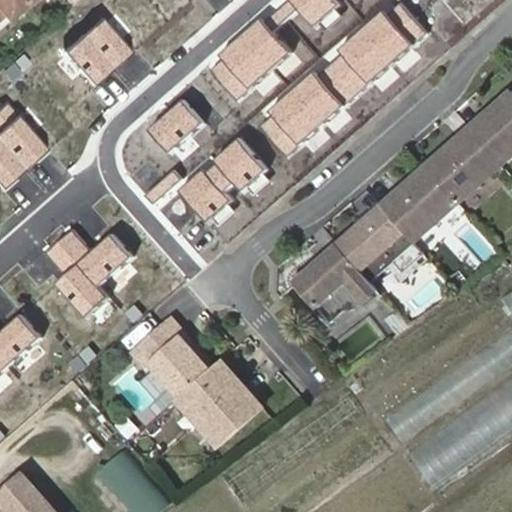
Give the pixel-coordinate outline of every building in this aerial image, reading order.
[(349,0),(294,0),(319,27),(349,0)] [(427,32),(398,1),(260,129),(289,160),(427,32)] [(133,53),(103,18),(66,49),(96,84),(133,53)] [(293,55),(263,21),(219,60),(249,94),(293,55)] [(501,168),(511,158),(511,94),(469,133),(501,168)] [(186,99),(152,129),(172,152),(206,122),(186,99)] [(49,151),(9,103),(0,110),(0,183),(5,189),(49,151)] [(458,207),(501,168),(469,133),(426,172),(458,207)] [(269,171),(240,138),(181,190),(211,223),(269,171)] [(414,245),(458,207),(426,172),(382,210),(404,235),(414,245)] [(361,273),(404,235),(382,210),(338,249),(361,273)] [(477,266),(495,254),(475,221),(456,232),(477,266)] [(136,256),(115,233),(93,252),(72,229),(45,253),(65,275),(57,282),(88,316),(109,297),(101,288),(136,256)] [(361,273),(338,249),(297,286),(333,326),(345,313),(357,311),(378,292),(361,273)] [(511,308),(511,288),(503,294),(511,308)] [(4,334),(0,329),(0,376),(43,338),(24,316),(4,334)] [(214,369),(200,354),(197,357),(182,341),(186,338),(172,322),(135,355),(149,371),(153,367),(181,399),(214,369)] [(200,354),(186,338),(182,341),(197,357),(200,354)] [(220,448),(264,409),(222,362),(214,369),(181,399),(178,401),(220,448)] [(129,442),(138,434),(128,422),(119,430),(129,442)] [(131,511),(160,511),(172,502),(124,451),(97,476),(131,511)] [(54,511),(24,478),(0,499),(0,511),(54,511)]
